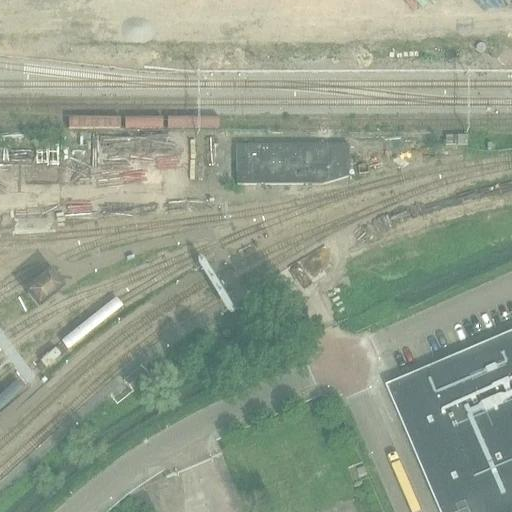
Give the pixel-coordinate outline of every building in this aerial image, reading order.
[(47,108),(47,119),(99,120),(99,110),(47,108)] [(136,172),(157,172),(157,136),(117,136),(118,160),(136,160),(136,172)] [(234,186),(329,186),(348,186),(348,146),(235,145),(235,172),(234,172),(234,186)] [(37,306),(58,290),(48,277),(27,293),(37,306)] [(511,511),(511,333),(386,387),(439,511),(511,511)] [(149,376),(140,366),(124,381),(133,391),(149,376)]
